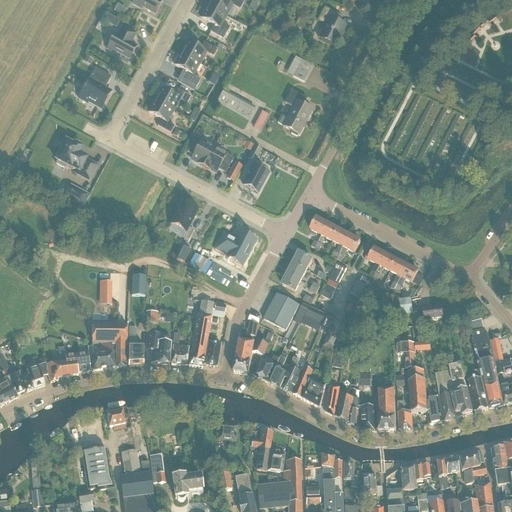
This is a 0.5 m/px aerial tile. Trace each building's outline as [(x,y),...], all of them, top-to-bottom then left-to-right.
[(135,0),(133,5),(141,9),(142,8),(155,15),(162,4),(155,0),(135,0)] [(212,0),(208,8),(226,18),(233,7),(240,11),(244,4),(236,0),(228,0),(227,3),(221,0),(212,0)] [(352,0),(367,9),(372,0),(352,0)] [(223,25),(226,18),(208,8),(201,19),(214,27),(210,33),(224,41),(230,29),(223,25)] [(336,46),(346,28),(337,23),(341,17),(325,9),(318,21),(325,25),(319,37),(336,46)] [(117,25),(121,19),(108,11),(104,18),(117,25)] [(132,42),(136,36),(124,29),(118,39),(115,37),(108,50),(116,55),(117,53),(130,61),(136,49),(128,45),(131,41),(132,42)] [(181,55),(200,65),(206,54),(214,58),(218,51),(204,44),(201,50),(188,43),(181,55)] [(194,77),(200,65),(181,55),(175,67),(188,74),(184,80),(197,88),(201,81),(194,77)] [(305,84),(314,68),(312,67),(313,66),(296,57),(286,74),(305,84)] [(107,86),(111,79),(95,70),(91,77),(93,78),(91,81),(89,81),(79,100),(87,105),(88,103),(102,111),(111,94),(103,89),(105,85),(107,86)] [(155,102),(174,112),(180,101),(188,105),(191,98),(178,91),(175,98),(162,91),(155,102)] [(298,136),(312,111),(303,106),(307,99),(292,91),(285,104),(293,108),(287,119),(281,116),(277,123),(283,126),(283,127),(292,132),(291,134),(296,137),(297,135),(298,136)] [(248,121),(254,110),(222,92),(216,103),(248,121)] [(168,124),(174,112),(155,102),(149,114),(162,121),(158,128),(171,135),(175,128),(168,124)] [(193,123),(194,123),(200,111),(195,109),(189,120),(193,123)] [(262,109),(254,126),(261,129),(269,112),(262,109)] [(202,138),(204,133),(198,130),(196,135),(202,138)] [(204,168),(214,149),(195,139),(187,154),(188,153),(194,156),(193,160),(198,163),(197,164),(204,168)] [(79,155),(82,148),(74,144),(74,146),(66,142),(64,144),(63,143),(59,150),(61,151),(55,161),(57,162),(56,165),(65,169),(66,167),(71,169),(71,168),(79,172),(77,175),(89,181),(97,166),(86,160),(87,159),(79,155)] [(254,144),(249,158),(258,160),(262,147),(254,144)] [(214,149),(204,168),(211,172),(212,170),(217,173),(219,170),(226,173),(225,174),(233,159),(232,160),(226,157),(227,155),(214,149)] [(234,160),(228,177),(237,180),(242,163),(234,160)] [(252,166),(241,186),(255,193),(266,174),(252,166)] [(65,196),(64,198),(81,207),(82,206),(88,195),(71,186),(65,196)] [(183,202),(170,225),(185,233),(182,238),(188,241),(194,231),(188,228),(198,210),(183,202)] [(316,219),(310,231),(317,234),(322,237),(328,225),(316,219)] [(328,225),(322,237),(325,238),(332,242),(338,230),(328,225)] [(338,230),(332,242),(339,246),(332,258),(337,261),(344,248),(350,236),(338,230)] [(223,235),(215,251),(243,267),(257,242),(240,233),(235,241),(223,235)] [(344,248),(337,261),(341,263),(347,250),(354,253),(360,242),(350,236),(344,248)] [(175,259),(175,260),(186,265),(186,264),(192,253),(182,247),(175,259)] [(373,280),(376,274),(386,255),(375,249),(369,261),(375,265),(368,277),(373,280)] [(293,264),(306,271),(312,260),(299,254),(293,264)] [(390,272),(396,261),(386,255),(376,274),(380,275),(384,269),(390,272)] [(401,278),(407,267),(396,261),(390,272),(396,276),(390,288),(395,291),(398,285),(397,285),(401,278)] [(300,282),(306,271),(293,264),(288,275),(300,282)] [(336,269),(344,273),(346,269),(338,264),(336,269)] [(213,265),(207,276),(229,288),(235,278),(213,265)] [(398,285),(395,291),(399,293),(402,287),(405,280),(412,284),(418,272),(407,267),(401,278),(397,285),(398,285)] [(344,273),(336,269),(334,268),(331,273),(341,279),(344,273)] [(339,284),(341,279),(331,273),(328,278),(339,284)] [(295,292),(300,282),(288,275),(282,286),(295,292)] [(357,281),(365,285),(366,285),(369,287),(372,282),(360,276),(357,281)] [(132,277),(131,297),(144,297),(145,277),(132,277)] [(336,290),(338,285),(329,280),(326,285),(336,290)] [(363,290),(365,285),(357,281),(355,285),(363,290)] [(311,288),(318,291),(320,286),(314,283),(311,288)] [(333,295),(335,290),(326,285),(323,290),(333,295)] [(362,292),(363,290),(355,285),(352,290),(360,294),(361,294),(365,296),(366,294),(362,292)] [(315,296),(318,291),(311,288),(309,292),(315,296)] [(330,301),(332,296),(323,290),(320,296),(330,301)] [(358,299),(360,294),(352,290),(350,295),(358,299)] [(268,312),(264,320),(275,326),(286,332),(292,322),(295,317),(295,316),(301,319),(302,320),(304,317),(306,312),(309,307),(304,305),(301,303),(300,304),(299,306),(277,295),(269,311),(268,312)] [(310,305),(312,300),(305,296),(302,301),(310,305)] [(346,302),(350,304),(354,306),(356,301),(349,297),(346,302)] [(402,316),(414,314),(411,298),(399,300),(402,316)] [(201,303),(198,315),(211,317),(212,312),(213,305),(213,304),(201,302),(201,303)] [(360,309),(354,306),(350,304),(346,312),(356,317),(360,309)] [(225,313),(225,312),(226,307),(215,305),(214,311),(225,313)] [(424,322),(443,320),(442,306),(423,309),(424,322)] [(306,312),(304,317),(322,326),(329,329),(329,328),(330,326),(333,319),(327,316),(322,314),(320,312),(309,307),(306,312)] [(157,325),(158,313),(147,313),(146,324),(157,325)] [(192,346),(189,367),(202,369),(211,318),(198,316),(197,316),(194,334),(190,334),(188,345),(192,346)] [(495,363),(490,342),(489,336),(485,337),(481,320),(469,324),(472,340),(489,410),(503,407),(501,394),(500,394),(498,383),(495,369),(496,369),(495,363)] [(257,338),(259,325),(249,323),(247,336),(256,338),(257,338)] [(87,352),(88,358),(90,358),(92,372),(114,369),(112,354),(111,345),(115,345),(116,369),(127,368),(127,325),(92,325),(92,347),(87,348),(88,352),(87,352)] [(128,367),(143,366),(143,348),(136,348),(136,328),(128,328),(129,348),(128,367)] [(324,341),(322,347),(332,350),(334,345),(336,338),(334,338),(336,331),(329,328),(329,329),(326,335),(324,341)] [(186,367),(188,348),(179,347),(180,335),(174,334),(173,346),(170,366),(186,367)] [(263,357),(265,354),(273,336),(269,334),(265,343),(259,340),(258,338),(257,338),(256,338),(254,344),(253,352),(263,357)] [(169,366),(170,344),(169,344),(169,337),(146,335),(145,349),(152,349),(151,364),(156,365),(169,366)] [(254,344),(240,341),(233,373),(248,376),(250,367),(251,362),(253,352),(254,344)] [(216,368),(221,345),(209,343),(205,366),(216,368)] [(415,349),(414,344),(404,344),(404,345),(397,345),(398,355),(405,355),(405,370),(401,370),(401,375),(409,375),(409,370),(416,370),(415,349)] [(342,370),(345,348),(336,346),(332,368),(342,370)] [(90,372),(88,358),(87,352),(81,353),(80,355),(64,357),(65,363),(67,378),(78,376),(78,374),(90,372)] [(265,354),(263,357),(262,360),(262,359),(254,377),(268,384),(279,359),(274,357),(271,364),(265,361),(268,356),(265,354)] [(16,395),(25,391),(19,375),(12,377),(2,356),(0,357),(0,366),(6,378),(16,395)] [(57,379),(67,378),(65,363),(64,357),(58,358),(59,364),(46,366),(48,376),(47,376),(50,384),(58,382),(57,379)] [(281,370),(286,360),(281,358),(276,368),(276,367),(268,384),(280,389),(287,373),(281,370)] [(292,395),(301,373),(294,369),(296,368),(299,361),(293,359),(288,373),(280,389),(292,395)] [(496,369),(498,375),(505,374),(502,361),(495,363),(496,369)] [(48,376),(46,366),(45,365),(38,367),(38,369),(27,372),(28,375),(23,377),(21,372),(18,373),(20,378),(21,377),(26,394),(33,391),(45,387),(42,378),(47,376),(48,376)] [(450,390),(457,419),(473,415),(467,391),(464,381),(461,366),(449,369),(450,372),(448,373),(450,390)] [(302,400),(313,372),(305,369),(293,396),(302,400)] [(428,414),(426,392),(425,382),(424,382),(424,372),(416,372),(416,370),(409,370),(409,375),(410,383),(409,383),(411,412),(411,415),(412,415),(428,414)] [(480,379),(478,371),(474,372),(476,380),(467,382),(475,414),(488,410),(481,379),(480,379)] [(371,374),(371,373),(358,374),(358,384),(371,383),(371,381),(375,381),(374,374),(371,374)] [(444,423),(457,419),(450,390),(448,373),(435,375),(444,423)] [(309,382),(302,400),(319,410),(322,399),(327,384),(315,378),(311,377),(309,382)] [(16,395),(6,378),(0,381),(0,392),(6,405),(18,398),(16,395)] [(504,407),(511,404),(511,385),(500,388),(504,407)] [(329,386),(325,413),(335,418),(340,388),(329,386)] [(354,398),(356,398),(357,391),(351,390),(349,398),(341,397),(336,419),(349,425),(354,398)] [(378,433),(396,432),(394,390),(379,391),(380,418),(378,418),(378,433)] [(426,392),(428,414),(430,426),(442,423),(438,399),(431,400),(431,391),(426,392)] [(358,429),(358,407),(358,399),(356,399),(356,398),(354,398),(349,425),(358,429)] [(411,415),(411,412),(406,412),(405,402),(397,402),(398,413),(399,431),(413,430),(412,415),(411,415)] [(358,407),(358,429),(361,429),(361,432),(377,433),(377,407),(358,407)] [(126,429),(122,411),(107,415),(110,428),(113,428),(114,432),(126,429)] [(234,450),(237,428),(220,426),(218,440),(229,441),(228,449),(234,450)] [(269,452),(272,434),(262,432),(260,442),(252,441),(251,449),(269,452)] [(494,474),(508,471),(504,445),(499,446),(500,450),(491,452),(494,474)] [(97,492),(114,489),(111,479),(105,450),(82,454),(88,491),(96,490),(97,492)] [(267,472),(270,452),(259,450),(256,471),(267,473),(267,472)] [(125,476),(140,473),(136,451),(121,454),(125,476)] [(270,452),(267,472),(279,473),(282,471),(285,455),(270,452)] [(483,464),(482,455),(478,456),(459,460),(461,473),(480,468),(479,464),(483,464)] [(161,456),(150,457),(154,484),(158,483),(158,485),(165,484),(161,456)] [(332,469),(334,458),(321,456),(321,468),(332,469)] [(225,469),(225,458),(209,458),(209,469),(225,469)] [(444,462),(446,475),(459,472),(456,459),(444,462)] [(140,463),(141,475),(150,474),(148,462),(140,463)] [(301,511),(301,492),(300,462),(286,462),(286,473),(283,473),(284,485),(257,488),(259,511),(288,509),(288,511),(301,511)] [(342,511),(342,496),(341,480),(342,462),(334,462),(334,470),(322,469),(323,484),(324,498),(324,503),(323,511),(342,511)] [(446,475),(444,462),(437,463),(438,479),(440,491),(446,490),(447,486),(446,485),(445,478),(446,477),(446,475)] [(353,465),(343,465),(343,481),(350,481),(349,489),(356,489),(357,477),(352,477),(352,465),(353,465)] [(424,478),(430,477),(428,465),(422,466),(424,478)] [(414,469),(415,483),(423,482),(420,467),(414,468),(414,469)] [(474,478),(486,475),(484,468),(472,470),(474,478)] [(416,491),(415,483),(414,469),(400,471),(403,492),(416,491)] [(511,511),(511,495),(509,479),(509,478),(508,471),(494,474),(496,489),(504,487),(506,505),(498,506),(498,511),(511,511)] [(465,485),(473,484),(471,472),(463,473),(465,485)] [(220,492),(232,490),(229,473),(216,475),(220,492)] [(141,475),(120,478),(121,488),(123,500),(153,496),(150,474),(141,475)] [(376,488),(374,475),(362,476),(363,487),(360,487),(362,496),(364,495),(365,497),(376,496),(377,498),(382,497),(381,487),(376,488)] [(254,511),(247,476),(235,479),(240,504),(238,505),(239,511),(254,511)] [(39,478),(31,479),(33,492),(31,492),(32,496),(33,508),(36,508),(38,507),(42,507),(41,495),(40,491),(39,478)] [(202,495),(200,478),(185,480),(185,478),(172,480),(175,500),(177,499),(177,501),(180,503),(183,502),(185,500),(185,498),(192,497),(192,496),(202,495)] [(477,511),(492,511),(492,509),(489,485),(475,487),(477,503),(477,511)] [(0,489),(0,490),(1,498),(10,497),(9,488),(0,489)] [(319,499),(319,489),(306,489),(306,499),(319,499)] [(402,511),(401,490),(386,491),(387,501),(393,501),(394,510),(388,510),(387,511),(402,511)] [(357,511),(357,500),(352,500),(352,491),(343,492),(343,500),(343,511),(357,511)] [(81,511),(93,511),(92,503),(94,502),(92,492),(78,494),(81,511)] [(155,511),(153,496),(123,500),(124,511),(155,511)] [(437,504),(436,496),(428,497),(429,504),(430,511),(443,511),(442,503),(437,504)] [(449,504),(448,497),(444,498),(444,504),(445,511),(459,511),(458,503),(449,504)] [(418,511),(427,511),(427,510),(428,510),(427,501),(417,502),(418,511)] [(9,511),(9,502),(0,503),(0,509),(4,509),(4,511),(9,511)] [(26,502),(21,502),(21,504),(21,507),(21,511),(32,511),(33,511),(30,511),(27,511),(27,506),(26,502)] [(78,511),(77,503),(53,506),(54,511),(78,511)] [(378,508),(378,506),(378,503),(372,504),(372,506),(372,511),(382,511),(383,508),(378,508)] [(477,511),(476,503),(460,505),(460,511),(477,511)]
